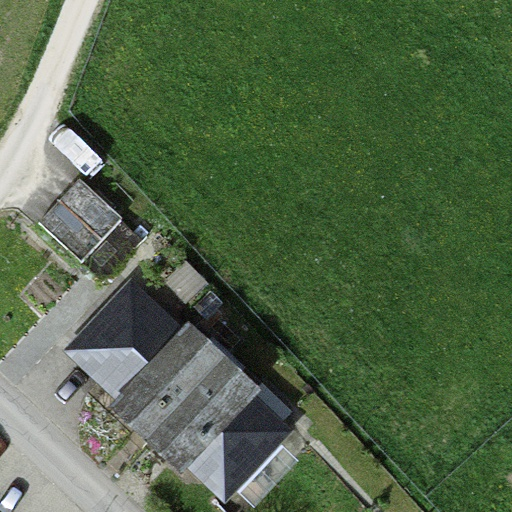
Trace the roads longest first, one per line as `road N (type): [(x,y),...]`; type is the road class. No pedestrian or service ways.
road 1 (track): [(81,0),(0,186)]
road 2 (residential): [(108,511),(0,410)]
